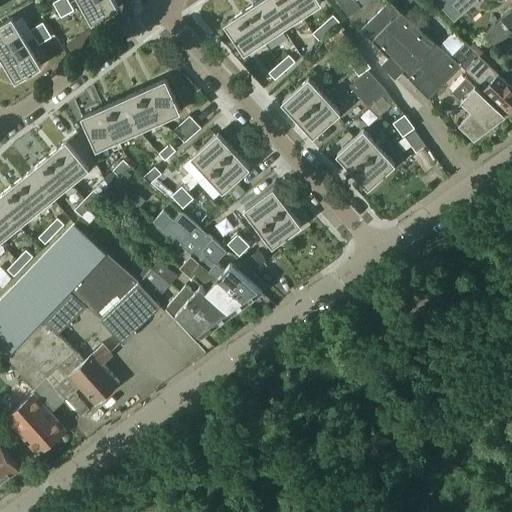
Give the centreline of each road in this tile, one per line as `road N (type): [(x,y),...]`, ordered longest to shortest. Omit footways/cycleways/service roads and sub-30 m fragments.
road 1 (residential): [(23,511),(377,257)]
road 2 (residential): [(377,257),(163,13)]
road 3 (residential): [(6,131),(163,13)]
road 4 (residential): [(377,257),(511,160)]
